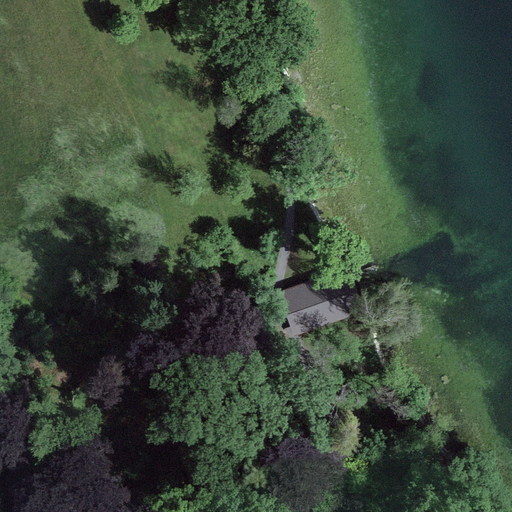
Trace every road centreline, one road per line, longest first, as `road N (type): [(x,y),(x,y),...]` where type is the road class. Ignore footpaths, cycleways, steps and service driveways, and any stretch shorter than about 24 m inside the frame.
road 1 (track): [(418,511),(326,413),(288,330),(279,300),(291,196),(288,137),(246,0)]
road 2 (track): [(0,424),(73,417),(281,307)]
